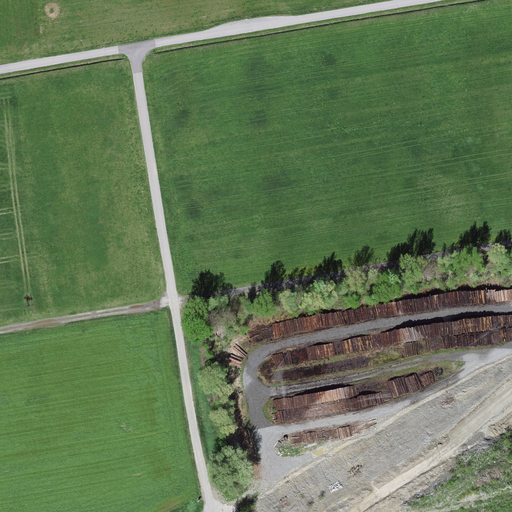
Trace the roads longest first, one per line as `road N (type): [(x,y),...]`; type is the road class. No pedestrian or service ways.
road 1 (track): [(445,0),(0,72)]
road 2 (track): [(511,245),(168,305)]
road 3 (track): [(168,305),(128,51)]
road 4 (track): [(205,511),(168,305)]
road 5 (track): [(168,305),(0,333)]
